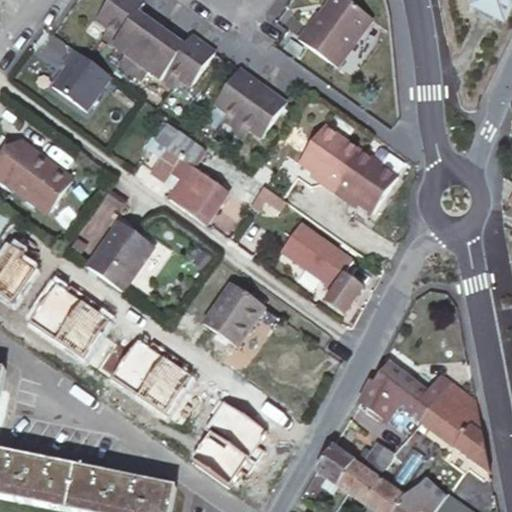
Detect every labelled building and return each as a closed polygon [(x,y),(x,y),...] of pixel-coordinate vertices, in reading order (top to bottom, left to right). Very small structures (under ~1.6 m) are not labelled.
[(138,17),(145,6),(136,0),(113,0),(97,24),(110,33),(103,43),(114,50),(138,17)] [(300,41),(338,69),(373,20),(345,0),(332,0),(321,16),(319,14),(300,41)] [(511,0),(478,0),(476,4),(508,20),(511,12),(511,0)] [(161,33),(138,17),(114,50),(124,57),(118,67),(131,76),(161,33)] [(184,49),(161,33),(131,76),(144,86),(151,76),(161,83),(184,49)] [(192,38),(184,49),(161,83),(170,87),(176,78),(192,89),(216,56),(192,38)] [(77,56),(74,54),(64,68),(68,70),(55,88),(90,112),(112,80),(100,72),(94,68),(77,56)] [(264,89),(241,72),(217,106),(229,115),(222,125),(233,132),(264,89)] [(287,105),(264,89),(233,132),(245,140),(252,131),(264,139),(287,105)] [(170,126),(159,143),(189,164),(200,171),(212,155),(170,126)] [(400,179),(327,127),(301,164),(324,180),(322,185),(347,203),(350,199),(374,215),(400,179)] [(189,164),(159,143),(153,152),(164,160),(155,173),(167,181),(173,173),(183,181),(169,200),(208,226),(231,193),(220,185),(200,171),(189,164)] [(23,145),(0,178),(0,181),(50,217),(74,182),(23,145)] [(97,241),(125,203),(110,192),(82,230),(97,241)] [(338,267),(347,274),(355,263),(302,226),(294,237),(302,243),(320,254),(338,267)] [(131,232),(99,276),(120,291),(136,302),(167,256),(131,232)] [(320,254),(302,243),(294,237),(284,251),(292,257),(337,289),(347,274),(338,267),(320,254)] [(227,268),(217,261),(209,271),(219,278),(227,268)] [(354,278),(347,274),(337,289),(328,302),(347,315),(366,287),(354,278)] [(233,283),(204,324),(240,348),(269,307),(233,283)] [(200,360),(184,383),(215,406),(232,383),(200,360)] [(392,367),(377,386),(393,399),(402,407),(414,416),(423,424),(423,423),(438,404),(392,367)] [(377,386),(373,384),(362,404),(365,406),(390,423),(402,407),(393,399),(377,386)] [(483,439),(484,439),(478,413),(477,405),(453,386),(438,404),(447,412),(483,439)] [(121,393),(113,405),(117,407),(137,422),(155,435),(163,423),(121,393)] [(485,474),(490,474),(485,446),(484,439),(483,439),(447,412),(438,404),(423,423),(423,424),(450,446),(478,469),(485,474)] [(346,432),(337,447),(362,464),(377,442),(387,428),(390,423),(365,406),(346,432)] [(178,440),(173,447),(183,454),(209,472),(213,475),(219,466),(227,472),(251,437),(247,434),(257,421),(248,414),(239,427),(227,420),(225,424),(219,421),(214,428),(208,424),(202,433),(189,425),(178,440)] [(163,423),(155,435),(163,441),(167,443),(173,436),(176,432),(163,423)] [(173,436),(167,443),(173,447),(178,440),(173,436)] [(323,467),(320,473),(353,496),(370,471),(365,467),(362,464),(337,447),(332,453),(323,467)] [(365,467),(370,471),(377,475),(382,478),(397,459),(380,447),(365,467)] [(0,456),(0,501),(55,511),(174,511),(178,490),(155,486),(0,456)] [(382,478),(386,481),(393,486),(406,468),(408,467),(397,459),(382,478)] [(393,486),(407,496),(410,499),(419,493),(424,489),(425,483),(406,468),(393,486)] [(370,471),(353,496),(358,500),(368,507),(386,481),(382,478),(377,475),(370,471)] [(386,481),(368,507),(375,511),(395,511),(407,496),(393,486),(386,481)] [(410,499),(407,496),(395,511),(440,511),(441,511),(440,501),(440,495),(425,483),(424,489),(419,493),(410,499)] [(440,501),(441,511),(448,502),(440,495),(440,501)] [(448,502),(441,511),(452,511),(456,508),(448,502)]
